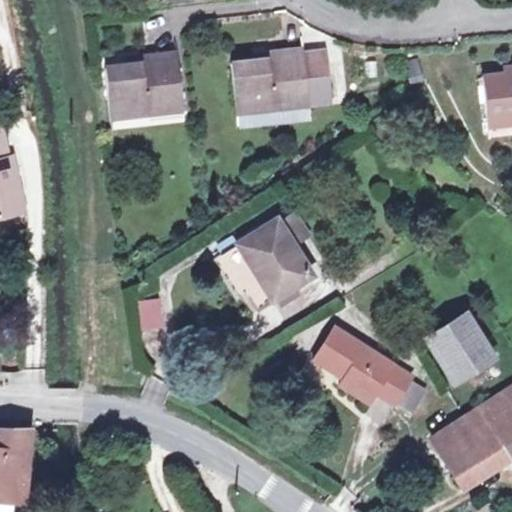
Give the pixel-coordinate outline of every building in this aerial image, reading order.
[(237,105),(272,101),(271,93),(328,88),(323,43),(304,45),(303,40),(266,44),(268,56),(253,57),(252,52),(232,54),(237,105)] [(110,111),(147,107),(146,100),(183,97),(177,45),(141,49),(142,61),(127,62),(127,57),(105,59),(110,111)] [(486,117),(511,114),(511,67),(504,68),(504,63),(481,65),(486,117)] [(328,88),(271,93),(272,101),(329,95),(328,88)] [(0,211),(18,208),(3,135),(0,136),(0,211)] [(289,211),(274,220),(287,241),(302,231),(289,211)] [(271,216),(233,240),(268,295),(306,271),(287,241),(274,220),(271,216)] [(136,299),(138,325),(162,324),(161,298),(136,299)] [(450,377),(491,349),(463,308),(422,336),(450,377)] [(331,327),(310,360),(340,378),(342,375),(372,394),(373,392),(391,403),(393,400),(406,379),(408,374),(331,327)] [(24,340),(26,364),(43,362),(41,338),(24,340)] [(340,378),(336,384),(367,403),(372,394),(342,375),(340,378)] [(421,388),(406,379),(393,400),(408,410),(421,388)] [(485,418),(437,450),(459,481),(511,448),(511,450),(511,381),(492,394),(476,405),(485,418)] [(485,418),(476,405),(428,437),(437,450),(485,418)] [(0,499),(23,501),(28,424),(0,423),(0,499)]
